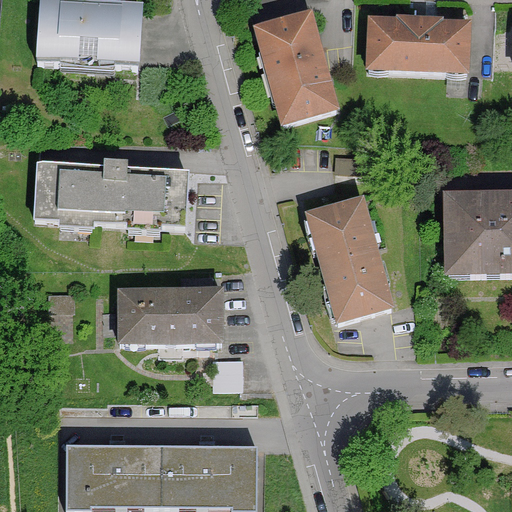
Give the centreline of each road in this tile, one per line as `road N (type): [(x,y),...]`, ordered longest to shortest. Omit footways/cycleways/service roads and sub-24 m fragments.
road 1 (residential): [(301,397),(201,0)]
road 2 (unknown): [(311,432),(73,436)]
road 3 (residential): [(301,397),(511,389)]
